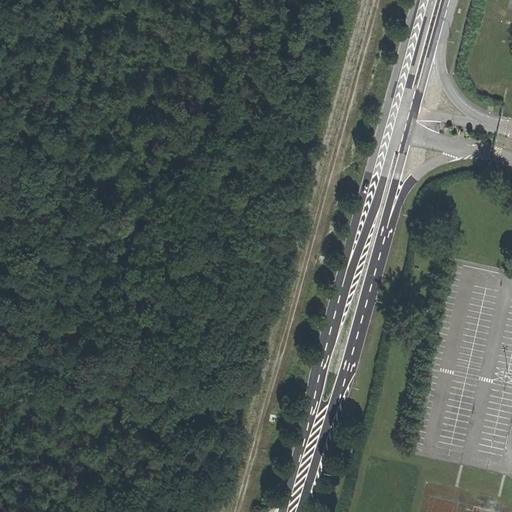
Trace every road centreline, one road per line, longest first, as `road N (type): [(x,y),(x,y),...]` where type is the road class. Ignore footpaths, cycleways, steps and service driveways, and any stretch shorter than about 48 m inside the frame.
road 1 (secondary): [(295,508),(340,396),(448,0)]
road 2 (secondary): [(425,0),(317,380),(295,508)]
